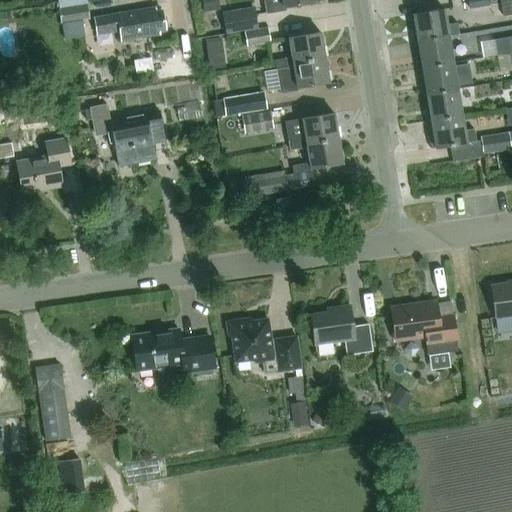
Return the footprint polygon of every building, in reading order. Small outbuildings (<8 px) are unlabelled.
[(87,0),(65,0),(58,1),(59,8),(88,4),(87,0)] [(218,0),(202,0),(205,13),(220,10),(218,0)] [(264,0),(265,4),(266,3),(267,12),(287,9),(286,6),(316,1),(316,0),(264,0)] [(511,4),(511,0),(503,0),(500,1),(503,17),(511,15),(511,4)] [(88,4),(59,8),(61,24),(62,24),(65,40),(84,37),(82,21),(90,19),(89,9),(88,4)] [(226,34),(259,29),(255,6),(222,12),(226,34)] [(156,7),(94,17),(97,36),(118,33),(120,42),(134,40),(136,42),(142,41),(143,39),(162,36),(161,31),(167,30),(164,10),(157,11),(156,7)] [(417,29),(411,30),(414,42),(419,41),(450,35),(459,34),(458,23),(449,25),(446,8),(415,13),(417,29)] [(269,28),(246,31),(248,46),(271,43),(269,28)] [(294,62),(326,57),(322,32),(290,38),(294,57),(275,60),(277,69),(295,66),(294,62)] [(421,56),(416,57),(418,69),(423,68),(423,67),(455,62),(450,35),(419,41),(421,56)] [(221,38),(205,40),(207,53),(222,51),(221,38)] [(507,38),(494,40),(496,55),(497,55),(509,53),(507,38)] [(172,49),(155,51),(156,61),(173,59),(172,49)] [(500,70),(511,68),(511,52),(509,53),(497,55),(500,70)] [(281,94),(300,91),(300,88),(330,83),(326,57),(294,62),(295,66),(277,69),(281,94)] [(426,82),(421,83),(423,96),(428,95),(460,90),(455,62),(423,67),(423,68),(426,82)] [(18,70),(4,75),(10,87),(23,82),(18,70)] [(430,109),(425,110),(427,122),(433,121),(464,115),(460,90),(428,95),(430,109)] [(224,98),(224,100),(227,113),(227,115),(267,108),(265,91),(224,98)] [(213,102),(215,115),(216,115),(227,113),(224,100),(217,101),(213,102)] [(91,109),(85,110),(87,121),(93,119),(96,135),(108,133),(113,132),(115,143),(119,165),(157,158),(152,136),(165,134),(160,109),(110,119),(107,104),(91,107),(91,109)] [(243,116),(246,133),(275,128),(272,111),(243,116)] [(308,143),(339,138),(335,112),(303,118),(307,139),(289,142),(290,150),(308,147),(308,143)] [(435,135),(430,136),(432,149),(469,142),(476,141),(474,129),(467,131),(464,115),(433,121),(435,135)] [(483,153),(511,148),(511,131),(481,136),(483,153)] [(61,164),(72,162),(67,138),(46,142),(48,155),(17,160),(22,192),(64,185),(61,164)] [(313,168),(344,163),(339,138),(308,143),(308,147),(311,163),(293,166),(294,175),(313,172),(313,168)] [(11,143),(2,144),(4,157),(13,156),(11,143)] [(284,172),(242,178),(245,201),(260,199),(260,196),(264,195),(264,196),(289,192),(289,190),(287,176),(286,174),(285,175),(284,172)] [(496,316),(511,313),(511,280),(491,284),(496,316)] [(428,351),(458,347),(453,314),(439,317),(437,299),(391,306),(396,338),(426,334),(428,351)] [(347,354),(374,350),(369,323),(354,326),(351,303),(336,305),(336,309),(311,312),(316,345),(345,340),(347,354)] [(266,372),(301,367),(297,335),(272,339),(269,317),(245,321),(241,319),(227,321),(229,334),(232,336),(236,361),(252,359),(255,361),(264,360),(266,372)] [(185,370),(215,365),(211,335),(180,339),(179,328),(133,335),(138,368),(184,362),(185,370)] [(61,365),(36,368),(47,440),(71,437),(61,365)] [(296,377),(293,378),(295,393),(302,392),(305,392),(303,379),(303,376),(296,377)] [(396,390),(389,402),(404,411),(411,400),(396,390)] [(297,403),(290,404),(292,413),(306,411),(305,401),(304,402),(297,403)] [(319,408),(312,422),(323,428),(331,415),(319,408)]
